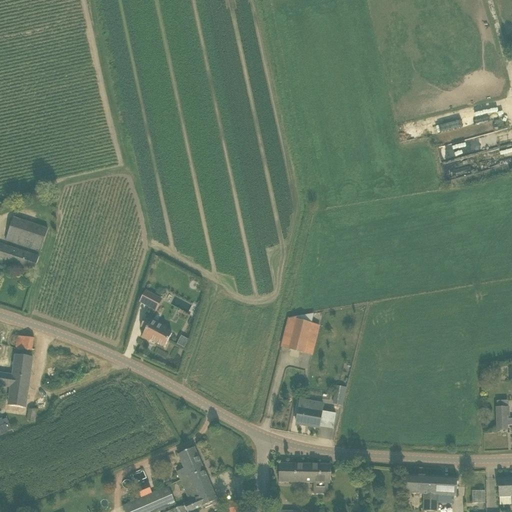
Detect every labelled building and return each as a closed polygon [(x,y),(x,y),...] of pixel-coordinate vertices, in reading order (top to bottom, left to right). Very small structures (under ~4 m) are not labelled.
[(436,128),(437,133),(467,124),(465,119),(436,128)] [(41,252),(45,239),(10,227),(6,240),(41,252)] [(0,261),(25,269),(34,272),(39,257),(29,254),(0,244),(0,261)] [(162,300),(155,296),(146,292),(140,302),(156,311),(162,300)] [(165,348),(172,334),(163,329),(164,327),(151,320),(150,321),(145,318),(141,327),(146,330),(142,338),(150,342),(150,340),(165,348)] [(311,324),(296,320),(289,349),(304,353),(311,324)] [(17,336),(15,349),(34,351),(35,338),(17,336)] [(181,336),(177,344),(184,348),(188,340),(181,336)] [(33,358),(31,357),(15,355),(12,376),(0,373),(0,385),(11,387),(8,406),(25,409),(33,358)] [(340,406),(342,395),(335,394),(333,404),(340,406)] [(319,428),(321,418),(323,404),(309,401),(301,400),(299,408),(296,424),(319,428)] [(511,418),(509,419),(508,408),(497,408),(498,431),(507,430),(507,426),(511,425),(511,418)] [(27,421),(28,421),(35,422),(36,410),(29,409),(27,421)] [(217,501),(207,478),(194,448),(178,455),(184,469),(177,472),(189,502),(177,507),(178,511),(189,511),(200,507),(201,508),(217,501)] [(330,483),(330,465),(279,464),(279,482),(314,483),(313,494),(327,494),(328,483),(330,483)] [(457,478),(406,476),(405,494),(424,495),(423,511),(436,511),(438,495),(445,496),(451,496),(456,496),(457,478)] [(511,478),(498,479),(499,497),(499,506),(511,504),(511,478)] [(168,486),(152,494),(141,498),(122,506),(124,511),(157,511),(176,504),(168,486)] [(485,503),(486,491),(472,491),(472,502),(485,503)] [(225,503),(226,505),(227,511),(243,511),(242,501),(225,503)]
